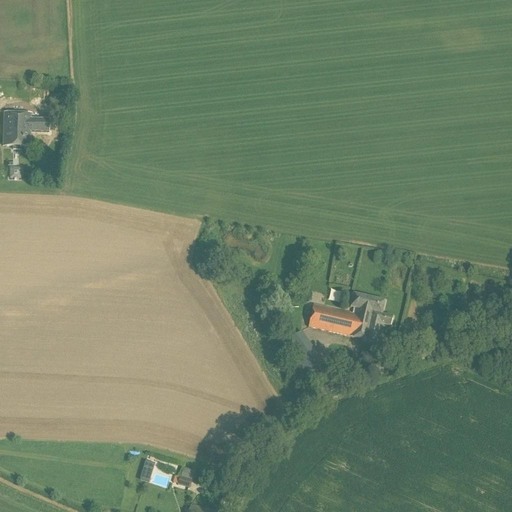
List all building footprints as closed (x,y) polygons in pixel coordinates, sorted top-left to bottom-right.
[(4,114),(3,147),(29,148),(29,133),(47,133),(48,121),(30,120),(30,115),(4,114)] [(15,180),(27,178),(26,170),(14,171),(15,180)] [(381,315),(384,302),(353,295),(350,308),(353,309),(352,315),(313,306),(308,328),(347,337),(382,345),(386,326),(390,327),(392,318),(381,315)] [(308,383),(327,370),(301,333),(282,346),(308,383)] [(148,483),(153,464),(144,462),(139,480),(148,483)] [(190,489),(194,474),(183,470),(181,478),(179,477),(177,485),(190,489)] [(155,480),(171,487),(174,478),(158,471),(155,480)]
